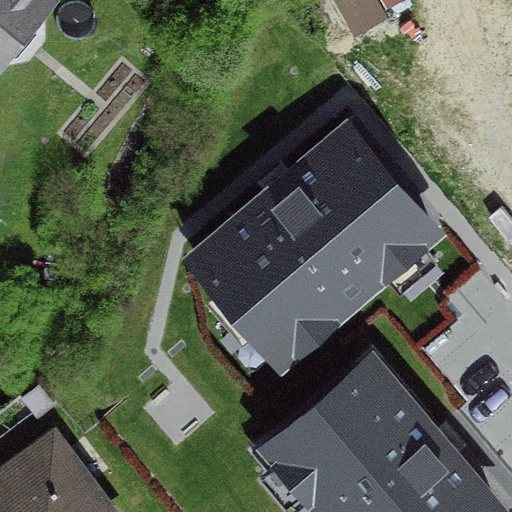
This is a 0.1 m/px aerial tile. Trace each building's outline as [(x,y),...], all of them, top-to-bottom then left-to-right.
[(0,0),(0,72),(57,0),(0,0)] [(368,0),(340,24),(414,112),(508,31),(481,0),(368,0)] [(194,267),(279,365),(383,276),(429,234),(343,136),(194,267)] [(511,146),(472,180),(510,225),(511,223),(511,146)] [(277,451),(333,511),(509,511),(370,366),(277,451)] [(91,511),(56,463),(0,503),(0,511),(91,511)]
